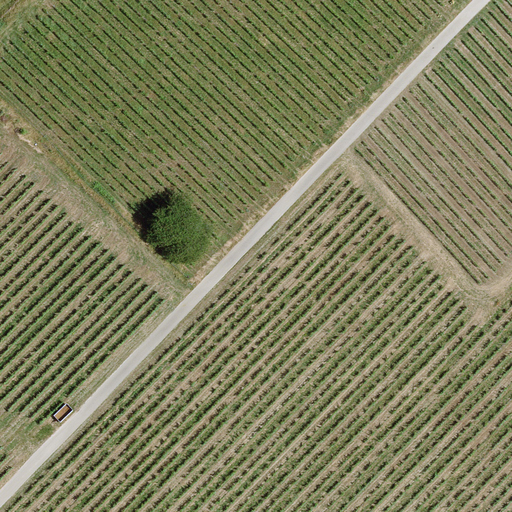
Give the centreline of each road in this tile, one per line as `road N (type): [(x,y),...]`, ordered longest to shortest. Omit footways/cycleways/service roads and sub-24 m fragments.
road 1 (motorway): [(0,506),(511,194)]
road 2 (motorway): [(511,13),(0,314)]
